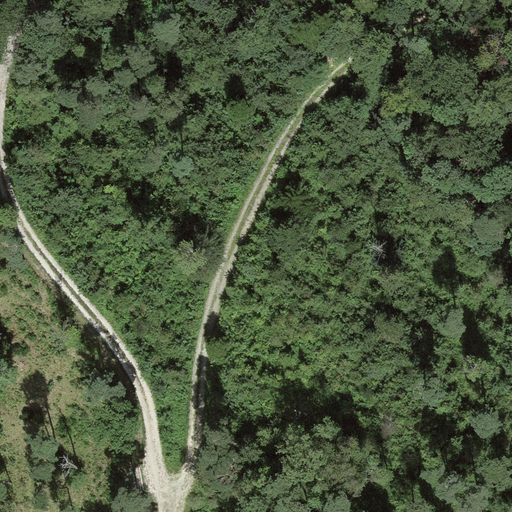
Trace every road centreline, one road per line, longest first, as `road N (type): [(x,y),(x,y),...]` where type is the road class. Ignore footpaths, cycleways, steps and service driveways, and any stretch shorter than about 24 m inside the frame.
road 1 (track): [(440,0),(348,64),(287,135),(213,312),(192,459),(168,511)]
road 2 (track): [(167,501),(153,419),(134,369),(18,218),(0,156)]
